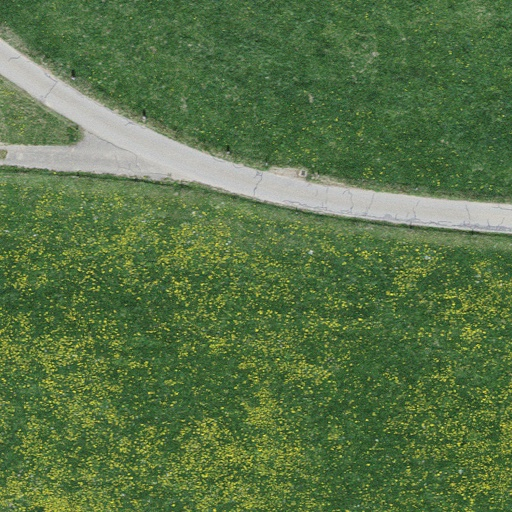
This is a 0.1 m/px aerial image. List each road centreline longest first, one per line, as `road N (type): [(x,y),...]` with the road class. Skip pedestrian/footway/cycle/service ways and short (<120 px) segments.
road 1 (unclassified): [(0,58),(129,134),(256,182),(378,211),(511,221)]
road 2 (track): [(204,162),(0,152)]
